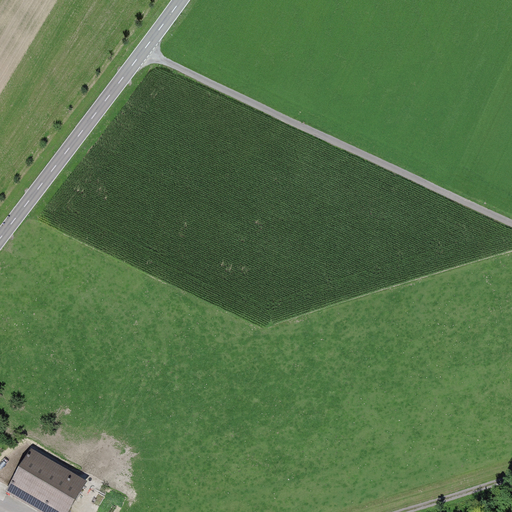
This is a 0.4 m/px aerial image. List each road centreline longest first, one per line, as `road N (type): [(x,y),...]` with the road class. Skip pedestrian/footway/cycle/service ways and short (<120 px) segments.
road 1 (track): [(143,51),(511,223)]
road 2 (primary): [(181,0),(0,239)]
road 3 (track): [(511,473),(392,511)]
